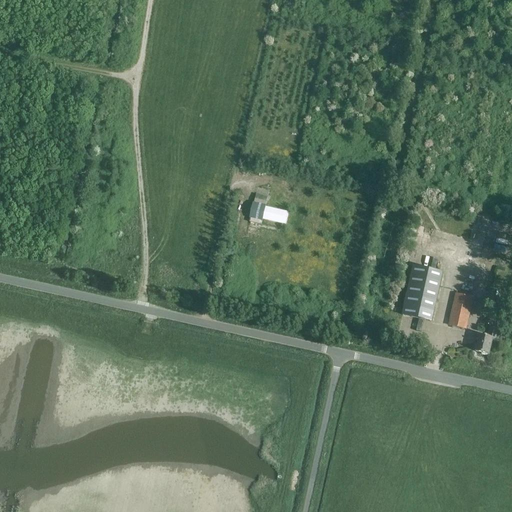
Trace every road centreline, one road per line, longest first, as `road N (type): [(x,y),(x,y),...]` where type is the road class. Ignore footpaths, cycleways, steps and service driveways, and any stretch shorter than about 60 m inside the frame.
road 1 (unclassified): [(339,353),(0,278)]
road 2 (track): [(135,77),(145,239),(139,309)]
road 3 (unclassified): [(511,391),(339,353)]
road 4 (unclassified): [(305,511),(339,353)]
